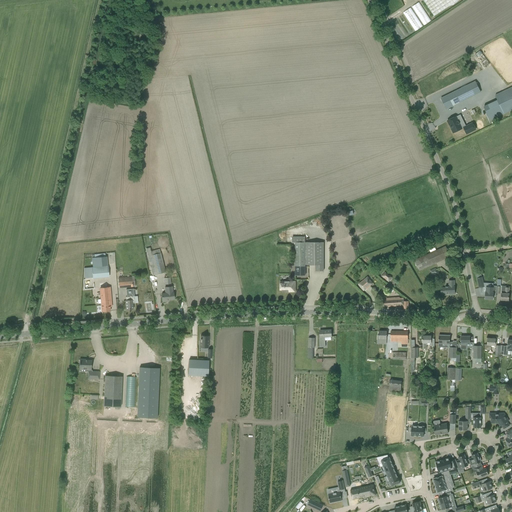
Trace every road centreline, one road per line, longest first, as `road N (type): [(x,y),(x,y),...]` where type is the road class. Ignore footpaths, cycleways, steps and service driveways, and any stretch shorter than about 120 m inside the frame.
road 1 (tertiary): [(0,336),(309,311),(474,314)]
road 2 (track): [(101,0),(23,340)]
road 3 (unclassified): [(474,314),(452,196),(370,0)]
road 4 (residential): [(511,509),(483,442),(425,455),(425,491)]
road 5 (track): [(256,314),(250,418),(286,422)]
